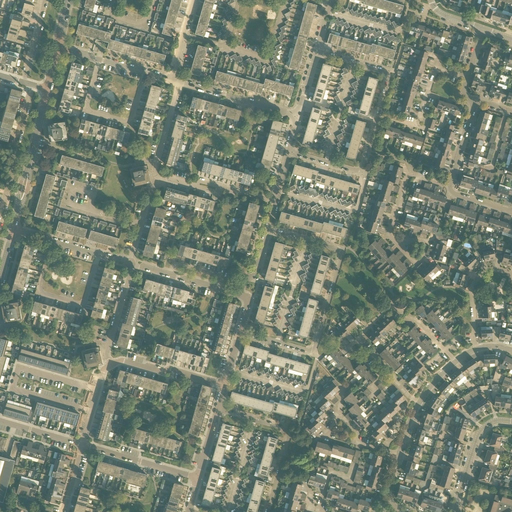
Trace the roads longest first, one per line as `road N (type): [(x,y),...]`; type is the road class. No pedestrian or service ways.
road 1 (residential): [(238,331),(313,352),(336,251),(268,230)]
road 2 (residential): [(287,153),(357,173),(367,151),(382,75),(314,51)]
road 3 (residential): [(96,390),(18,367),(12,389),(90,411)]
road 4 (residential): [(387,371),(357,340),(388,307),(444,349)]
road 5 (residential): [(217,409),(287,432),(267,511)]
road 6 (residential): [(143,72),(127,122),(92,113),(86,108),(99,59)]
road 7 (residential): [(13,230),(46,89)]
road 8 (residential): [(96,254),(84,300),(42,293),(50,240)]
road 9 (residential): [(0,217),(32,84)]
road 10 (residential): [(297,117),(177,82)]
road 11 (residential): [(198,477),(80,444)]
road 12 (residential): [(453,511),(477,435),(486,424),(511,421)]
road 13 (residential): [(224,383),(123,360),(109,366)]
